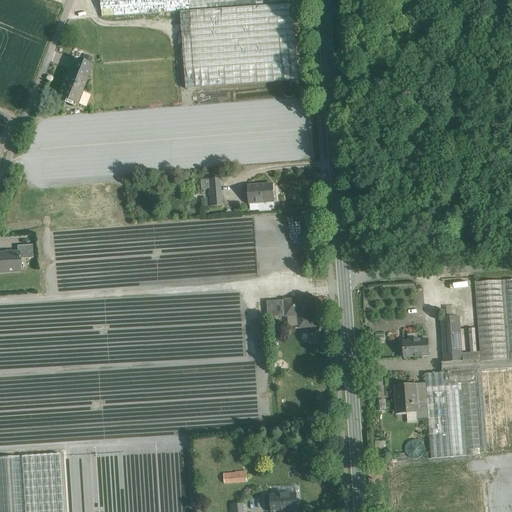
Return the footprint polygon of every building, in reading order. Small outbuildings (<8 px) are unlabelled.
[(100,0),(102,17),(180,11),(293,3),(292,0),(100,0)] [(293,3),(180,11),(183,87),(299,81),(293,3)] [(91,66),(81,61),(76,75),(86,79),(91,66)] [(76,75),(68,72),(58,97),(86,108),(90,96),(81,92),(86,79),(76,75)] [(219,179),(207,179),(209,206),(220,206),(219,179)] [(273,184),(248,186),(249,204),(258,203),(258,210),(274,209),(273,202),(274,202),(273,184)] [(32,245),(17,246),(17,253),(19,253),(19,259),(33,258),(32,245)] [(17,253),(0,254),(0,273),(20,272),(19,259),(19,253),(17,253)] [(511,279),(505,280),(502,280),(507,353),(511,352),(511,279)] [(502,280),(474,283),(479,352),(480,362),(508,360),(507,353),(502,280)] [(311,299),(285,301),(286,317),(301,316),(302,329),(313,328),(311,299)] [(283,301),(267,302),(268,318),(284,317),(283,301)] [(458,316),(442,318),(445,363),(461,361),(461,353),(458,316)] [(428,340),(403,341),(404,358),(429,356),(428,340)] [(470,353),(461,353),(461,361),(445,363),(442,363),(442,373),(463,371),(511,367),(511,352),(507,353),(508,360),(480,362),(479,352),(476,352),(470,353)] [(511,367),(463,371),(442,373),(425,374),(425,384),(427,403),(431,459),(480,455),(480,453),(511,450),(511,367)] [(425,384),(394,386),(396,414),(417,412),(416,404),(427,403),(425,384)] [(420,440),(405,444),(410,459),(424,455),(420,440)] [(63,511),(60,454),(21,456),(24,511),(63,511)] [(24,511),(21,456),(0,457),(0,511),(24,511)] [(246,471),(224,473),(225,482),(246,480),(246,471)] [(296,493),(270,494),(271,511),(285,511),(296,511),(296,503),(297,503),(297,500),(296,500),(296,493)] [(242,511),(242,503),(231,504),(231,511),(242,511)]
